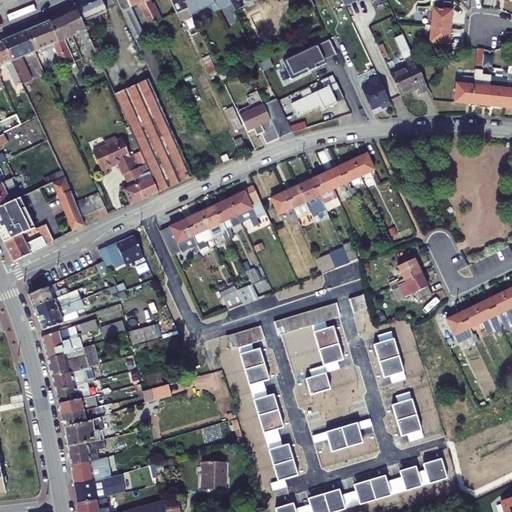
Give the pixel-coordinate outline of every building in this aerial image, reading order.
[(133,10),(127,0),(115,0),(136,42),(146,37),(133,10)] [(127,0),(133,10),(145,4),(143,0),(127,0)] [(143,0),(145,4),(149,12),(155,25),(163,22),(155,6),(151,5),(151,3),(157,0),(143,0)] [(169,0),(171,3),(175,2),(180,13),(188,10),(183,0),(169,0)] [(218,12),(212,0),(196,0),(201,11),(209,7),(213,15),(218,12)] [(212,0),(218,12),(230,7),(227,0),(212,0)] [(227,0),(230,7),(232,11),(241,7),(238,2),(242,0),(227,0)] [(314,7),(309,0),(297,0),(299,3),(302,1),(307,11),(314,7)] [(511,8),(511,0),(497,0),(497,7),(511,8)] [(108,15),(103,3),(79,13),(97,54),(103,51),(104,54),(108,52),(101,37),(99,38),(97,34),(106,30),(101,18),(108,15)] [(431,35),(449,36),(451,20),(449,19),(449,12),(435,11),(434,18),(433,18),(431,35)] [(155,25),(149,12),(144,15),(152,31),(157,29),(155,25)] [(79,13),(65,19),(75,39),(83,35),(93,56),(97,54),(79,13)] [(75,39),(65,19),(52,24),(71,67),(77,64),(67,42),(75,39)] [(29,34),(38,55),(56,47),(65,69),(71,67),(52,24),(29,34)] [(38,55),(29,34),(5,45),(24,86),(35,82),(25,60),(38,55)] [(449,36),(431,35),(429,51),(446,53),(449,36)] [(399,59),(408,55),(399,38),(391,41),(399,59)] [(336,55),(329,41),(283,63),(292,81),(326,65),(324,61),(336,55)] [(5,45),(0,46),(0,66),(8,63),(13,76),(11,77),(22,99),(28,96),(24,86),(5,45)] [(385,59),(379,47),(376,49),(381,60),(385,59)] [(408,55),(399,59),(404,70),(389,77),(399,99),(415,92),(417,96),(425,93),(408,55)] [(483,79),(486,56),(477,55),(474,85),(478,86),(479,78),(483,79)] [(381,111),(390,106),(377,78),(367,83),(369,86),(360,90),(370,112),(379,107),(381,111)] [(194,178),(149,83),(117,97),(149,168),(161,193),(194,178)] [(331,93),(338,89),(336,84),(291,105),(297,119),(319,108),(321,112),(336,104),(331,93)] [(473,93),(471,110),(487,112),(489,95),(489,88),(474,87),(473,93)] [(331,93),(336,104),(344,101),(338,89),(331,93)] [(473,93),(456,91),(454,109),(471,110),(473,93)] [(489,95),(487,112),(503,113),(505,96),(489,95)] [(511,96),(505,96),(503,113),(511,114),(511,96)] [(291,132),(274,97),(262,103),(263,105),(279,138),(291,132)] [(279,138),(263,105),(239,116),(245,128),(247,131),(254,128),(257,136),(261,134),(266,144),(279,138)] [(247,131),(245,128),(238,132),(241,139),(249,135),(247,131)] [(0,150),(13,144),(9,134),(0,138),(0,150)] [(120,139),(116,141),(130,174),(142,169),(136,157),(134,158),(126,140),(121,142),(120,139)] [(247,153),(241,139),(237,140),(244,154),(247,153)] [(244,154),(237,140),(233,142),(240,156),(244,154)] [(130,174),(116,141),(109,144),(110,147),(108,148),(116,166),(122,163),(124,167),(123,168),(127,176),(130,174)] [(116,166),(108,148),(97,153),(106,172),(115,168),(114,167),(116,166)] [(365,155),(351,162),(358,178),(372,172),(365,155)] [(351,162),(337,168),(345,185),(358,178),(351,162)] [(161,193),(149,168),(131,176),(142,201),(161,193)] [(337,168),(324,174),(332,191),(345,185),(337,168)] [(332,191),(324,174),(311,180),(322,204),(335,198),(332,191)] [(142,201),(131,176),(129,177),(135,190),(140,203),(142,201)] [(4,184),(0,186),(0,209),(25,198),(26,197),(20,184),(23,182),(20,177),(4,184)] [(79,206),(67,179),(54,184),(77,233),(89,226),(85,219),(79,206)] [(322,204),(311,180),(297,187),(310,215),(313,223),(327,217),(322,204)] [(240,195),(229,200),(240,224),(264,213),(252,187),(239,193),(240,195)] [(310,215),(297,187),(283,193),(294,217),(296,221),(310,215)] [(140,203),(135,190),(128,193),(133,206),(140,203)] [(294,217),(283,193),(270,199),(278,216),(281,223),(294,217)] [(79,206),(85,219),(108,208),(102,195),(79,206)] [(25,198),(0,209),(0,222),(30,209),(25,198)] [(240,224),(229,200),(213,207),(221,224),(229,221),(232,228),(240,224)] [(221,224),(213,207),(199,214),(210,238),(222,233),(225,240),(228,238),(221,224)] [(30,209),(0,222),(0,224),(10,243),(40,228),(30,209)] [(210,238),(199,214),(184,221),(198,252),(206,249),(202,241),(210,238)] [(198,252),(184,221),(168,228),(179,252),(192,247),(195,254),(198,252)] [(40,228),(10,243),(19,262),(59,242),(50,224),(40,228)] [(135,232),(106,243),(115,265),(144,252),(135,232)] [(104,258),(109,272),(117,270),(115,265),(106,243),(99,246),(104,258)] [(350,244),(342,248),(348,262),(356,258),(350,244)] [(314,261),(321,274),(334,268),(328,254),(314,261)] [(405,277),(406,278),(423,271),(416,256),(394,267),(400,280),(405,277)] [(104,258),(96,262),(102,275),(109,272),(104,258)] [(251,268),(243,272),(249,285),(250,286),(257,282),(251,268)] [(433,291),(423,271),(406,278),(407,280),(401,283),(407,295),(420,288),(423,295),(433,291)] [(52,290),(49,284),(30,293),(35,304),(66,291),(63,285),(52,290)] [(250,286),(249,285),(235,291),(241,304),(241,305),(256,299),(250,286)] [(511,306),(511,286),(499,293),(507,309),(511,306)] [(81,297),(76,287),(66,291),(35,304),(39,314),(81,297)] [(241,304),(235,291),(234,289),(219,296),(226,311),(241,304)] [(361,293),(348,297),(352,310),(365,306),(366,307),(361,292),(361,293)] [(507,309),(499,293),(487,299),(494,315),(495,314),(499,322),(498,322),(501,329),(505,327),(502,320),(509,316),(506,309),(507,309)] [(84,304),(81,297),(39,314),(46,327),(77,315),(74,308),(84,304)] [(494,315),(487,299),(473,305),(484,329),(494,324),(498,331),(501,329),(498,322),(494,315)] [(273,320),(277,333),(339,315),(335,301),(273,320)] [(473,305),(460,312),(468,328),(471,335),(474,342),(479,340),(476,333),(484,329),(473,305)] [(468,328),(460,312),(446,318),(454,335),(468,328)] [(94,318),(79,323),(82,333),(98,328),(94,318)] [(122,321),(100,328),(104,339),(125,332),(122,321)] [(145,327),(149,338),(157,336),(153,324),(145,327)] [(224,333),(229,348),(263,338),(259,324),(225,334),(224,333)] [(333,324),(313,330),(318,348),(338,342),(333,324)] [(71,331),(70,326),(44,335),(46,345),(80,334),(79,329),(71,331)] [(145,327),(129,331),(132,343),(149,338),(145,327)] [(49,357),(76,348),(74,341),(82,338),(80,334),(46,345),(49,357)] [(392,337),(372,343),(378,360),(398,354),(392,337)] [(338,342),(318,348),(323,364),(343,358),(338,342)] [(90,366),(101,363),(95,344),(85,347),(90,366)] [(53,374),(84,365),(89,364),(84,345),(76,348),(49,357),(53,374)] [(258,347),(238,353),(243,369),(263,363),(258,347)] [(398,354),(378,360),(383,376),(402,370),(398,354)] [(263,363),(243,369),(248,384),(268,378),(263,363)] [(84,365),(53,374),(57,387),(88,379),(84,365)] [(148,375),(152,388),(169,383),(165,370),(148,375)] [(303,378),(308,394),(329,387),(324,371),(303,378)] [(60,400),(81,395),(92,392),(88,379),(57,387),(60,400)] [(171,385),(144,390),(146,400),(173,396),(171,385)] [(252,399),(257,415),(277,409),(272,393),(252,399)] [(81,395),(60,400),(63,411),(96,404),(95,398),(83,400),(81,395)] [(391,403),(396,419),(416,413),(411,397),(391,403)] [(97,410),(96,404),(63,411),(66,423),(87,417),(86,412),(97,410)] [(277,409),(257,415),(262,432),(282,426),(277,409)] [(87,441),(99,438),(105,437),(101,413),(87,417),(66,423),(69,444),(87,441)] [(421,428),(416,413),(396,419),(400,435),(421,428)] [(356,421),(340,426),(346,446),(362,441),(356,421)] [(340,426),(324,431),(331,451),(346,446),(340,426)] [(69,444),(71,462),(90,460),(103,456),(99,438),(87,441),(69,444)] [(288,443),(267,449),(272,464),(292,458),(288,443)] [(112,473),(109,454),(103,456),(90,460),(71,462),(74,480),(103,476),(112,473)] [(440,457),(422,462),(429,482),(447,477),(440,457)] [(224,459),(201,458),(200,486),(223,486),(224,459)] [(292,458),(272,464),(277,480),(297,474),(292,458)] [(399,469),(405,489),(421,484),(415,464),(399,469)] [(103,476),(74,480),(77,500),(96,497),(123,490),(120,471),(112,473),(103,476)] [(391,494),(384,474),(369,478),(375,499),(391,494)] [(369,478),(353,483),(359,503),(375,499),(369,478)] [(330,511),(345,508),(339,488),(323,492),(328,511),(330,511)] [(175,492),(160,495),(161,497),(163,511),(177,508),(175,492)] [(328,511),(323,492),(307,497),(311,511),(328,511)] [(511,511),(511,494),(500,499),(503,511),(511,511)] [(98,511),(96,497),(77,500),(78,511),(108,511),(108,509),(98,511)] [(155,511),(163,511),(161,497),(110,511),(155,511)] [(295,511),(293,502),(275,507),(276,511),(295,511)]
